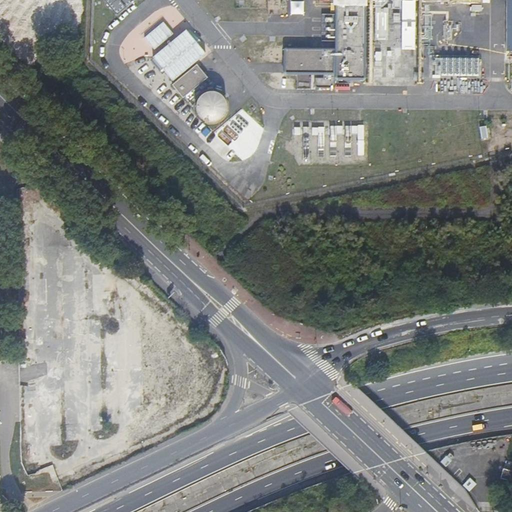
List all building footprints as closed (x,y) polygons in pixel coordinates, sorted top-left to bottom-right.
[(101,0),(116,16),(135,0),(101,0)] [(336,49),(285,48),(285,71),(335,72),(335,77),(370,78),(372,6),(379,6),(384,1),(383,0),(415,0),(415,1),(477,2),(476,0),(334,0),(334,5),(337,6),(336,49)] [(413,1),(401,1),(399,48),(413,49),(413,1)] [(387,8),(374,8),(373,39),(386,39),(387,8)] [(162,11),(152,18),(165,34),(175,27),(162,11)] [(150,53),(163,42),(149,23),(135,34),(150,53)] [(380,51),(373,50),(373,76),(380,76),(380,81),(385,81),(385,76),(392,76),(393,51),(385,51),(385,66),(380,66),(380,51)] [(479,75),(478,56),(432,57),(432,76),(479,75)] [(207,77),(196,63),(171,83),(182,96),(207,77)] [(225,108),(225,105),(225,102),(224,99),(223,97),(221,95),(220,93),(217,92),(214,91),(210,90),(207,91),(204,91),(202,93),(200,95),(197,97),(196,100),(195,103),(195,106),(196,109),(197,112),(198,114),(200,116),(202,118),(205,119),(208,120),(211,120),(215,120),(217,119),(219,117),(221,116),(223,114),(224,111),(225,108)] [(363,125),(293,126),(294,135),(302,135),(302,154),(340,154),(340,155),(364,155),(363,125)] [(27,227),(28,302),(43,302),(42,227),(27,227)] [(29,349),(47,348),(46,338),(28,339),(29,349)] [(29,400),(53,401),(54,389),(30,387),(29,400)] [(26,433),(35,433),(34,421),(25,421),(26,433)] [(488,439),(476,441),(479,456),(491,454),(488,439)] [(471,443),(458,446),(462,460),(474,457),(471,443)]
